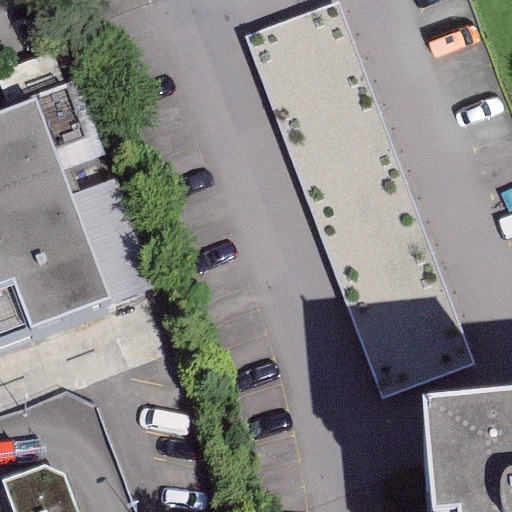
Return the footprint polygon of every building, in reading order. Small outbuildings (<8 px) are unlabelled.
[(384,398),(473,365),(338,3),(249,36),(384,398)] [(0,353),(110,312),(39,126),(0,140),(0,353)] [(87,208),(118,306),(158,293),(127,195),(87,208)] [(511,511),(511,459),(423,468),(426,511),(511,511)] [(2,493),(8,511),(76,511),(67,485),(45,475),(2,493)]
